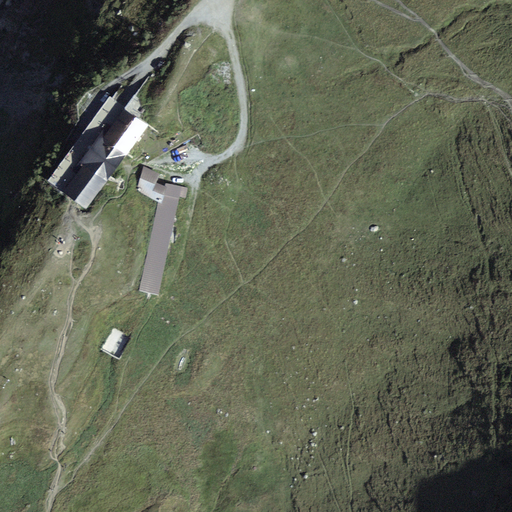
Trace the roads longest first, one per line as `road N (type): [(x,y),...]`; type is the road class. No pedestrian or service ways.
road 1 (track): [(151,70),(89,116),(46,174)]
road 2 (track): [(245,128),(236,55),(217,6)]
